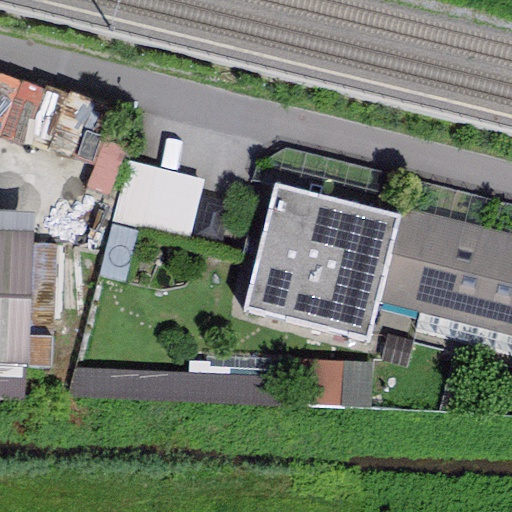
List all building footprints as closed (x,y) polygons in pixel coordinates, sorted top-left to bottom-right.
[(0,129),(52,147),(69,93),(0,70),(0,129)] [(124,214),(199,231),(212,175),(137,158),(124,214)] [(374,225),(258,195),(224,325),(340,354),(374,225)] [(16,220),(0,219),(0,370),(10,371),(16,220)] [(511,250),(384,220),(363,307),(511,342),(511,250)] [(82,366),(82,394),(377,399),(378,361),(303,360),(303,369),(82,366)]
